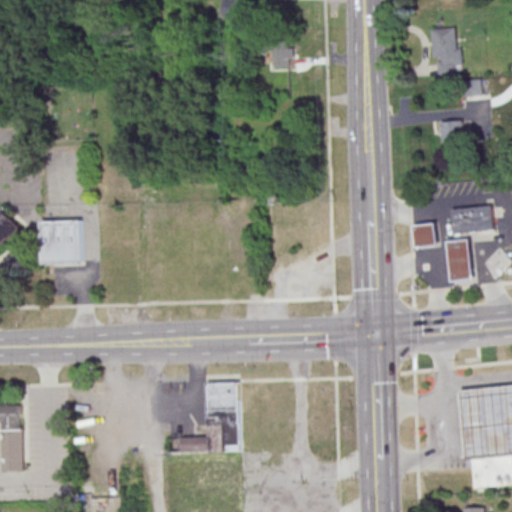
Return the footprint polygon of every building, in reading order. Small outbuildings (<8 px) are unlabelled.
[(224,0),(225,17),(252,17),(251,0),(224,0)] [(432,30),(456,27),(459,48),(463,48),(465,66),(458,67),(459,77),(441,79),(439,62),(443,62),(442,57),(435,58),(432,30)] [(293,47),(274,47),(274,67),(293,67),(293,47)] [(466,120),(442,120),(442,141),(466,141),(466,120)] [(453,210),(493,206),(495,230),(456,234),(453,210)] [(0,250),(22,228),(1,207),(0,208),(0,250)] [(43,221),(83,220),(84,262),(44,264),(43,221)] [(414,226),(437,223),(439,246),(417,249),(414,226)] [(449,241),(471,239),(475,281),(453,283),(449,241)] [(240,382),(241,451),(183,452),(182,436),(210,436),(209,383),(240,382)] [(511,457),(468,461),(462,392),(511,386),(511,457)] [(25,470),(24,404),(0,404),(0,422),(2,423),(3,471),(25,470)] [(511,453),(511,485),(478,489),(475,458),(511,453)]
